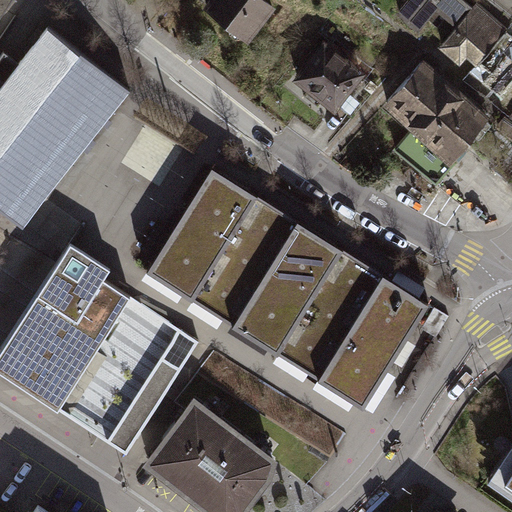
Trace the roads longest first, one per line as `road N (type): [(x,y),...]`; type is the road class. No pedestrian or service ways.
road 1 (residential): [(94,0),(270,143),(491,272)]
road 2 (tertiary): [(360,511),(478,346),(511,321)]
road 3 (residential): [(0,424),(126,511)]
